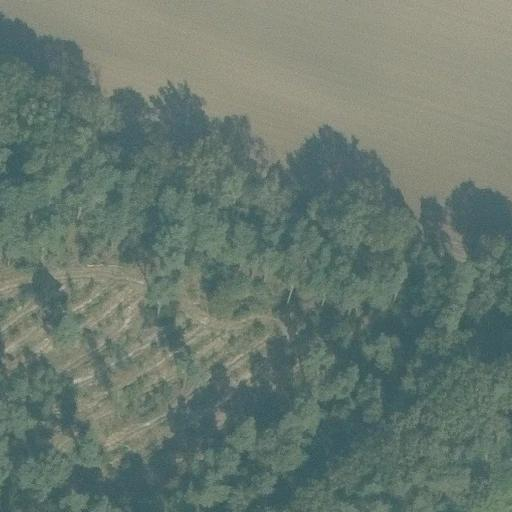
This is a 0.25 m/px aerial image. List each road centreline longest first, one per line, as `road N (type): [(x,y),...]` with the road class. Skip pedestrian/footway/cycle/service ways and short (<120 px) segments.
road 1 (track): [(0,114),(511,283)]
road 2 (track): [(511,363),(284,511)]
